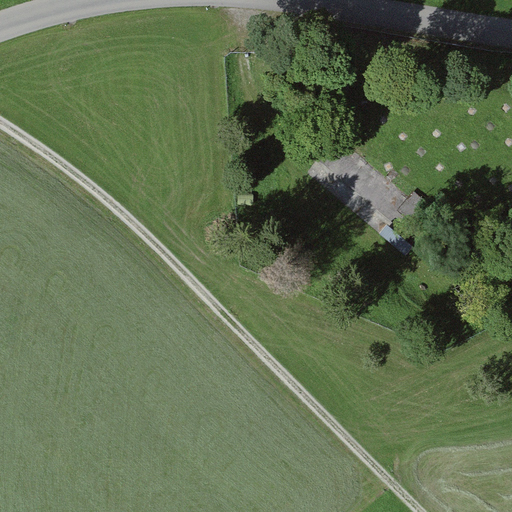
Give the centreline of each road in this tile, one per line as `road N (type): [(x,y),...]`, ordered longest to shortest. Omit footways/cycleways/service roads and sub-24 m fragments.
road 1 (track): [(0,124),(99,207),(399,511)]
road 2 (tertiary): [(288,0),(511,32)]
road 3 (tertiary): [(0,27),(122,0)]
